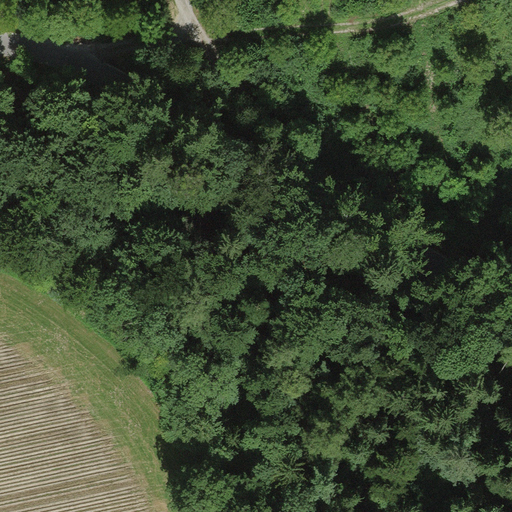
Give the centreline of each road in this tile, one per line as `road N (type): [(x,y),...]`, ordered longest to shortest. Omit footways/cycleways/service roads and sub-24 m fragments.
road 1 (unclassified): [(511,322),(447,269),(118,80),(37,49),(0,46)]
road 2 (track): [(326,202),(192,35),(325,26),(450,0)]
road 3 (track): [(37,49),(192,35),(178,0)]
